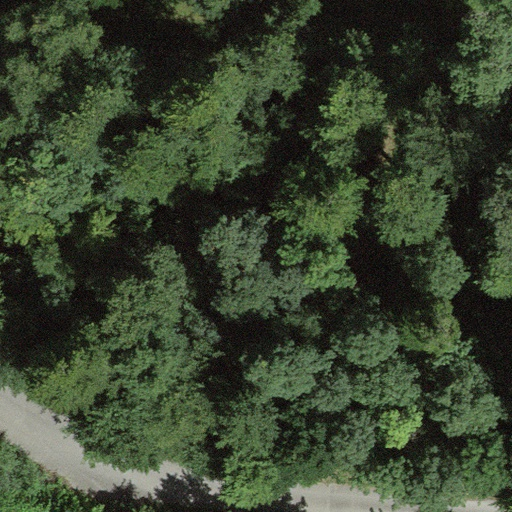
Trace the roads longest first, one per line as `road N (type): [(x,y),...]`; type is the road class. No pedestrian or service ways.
road 1 (track): [(511,508),(480,491),(103,467),(0,401)]
road 2 (track): [(511,30),(387,16),(92,9),(0,17)]
